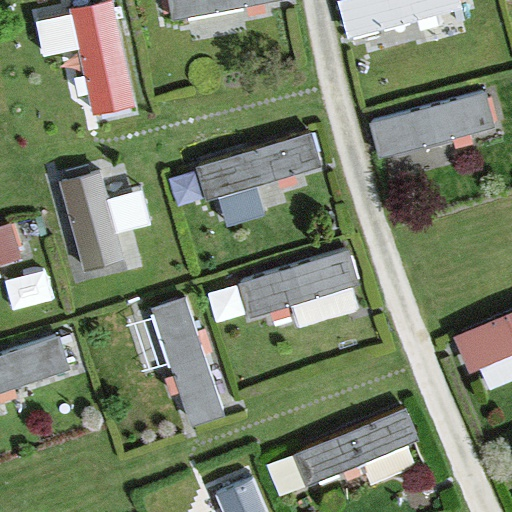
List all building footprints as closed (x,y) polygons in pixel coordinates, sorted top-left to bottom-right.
[(102,0),(64,0),(96,93),(128,84),(102,0)] [(161,0),(164,10),(225,0),(161,0)] [(458,0),(345,0),(343,1),(351,36),(460,8),(458,0)] [(485,93),(374,123),(382,157),(493,127),(485,93)] [(308,126),(192,164),(203,196),(319,158),(308,126)] [(80,168),(45,177),(75,284),(110,275),(80,168)] [(3,217),(0,217),(0,253),(13,249),(3,217)] [(344,245),(228,282),(239,315),(355,277),(344,245)] [(183,291),(148,303),(185,407),(219,396),(183,291)] [(511,303),(461,322),(471,344),(511,331),(511,303)] [(54,337),(0,354),(0,389),(65,371),(54,337)] [(395,390),(292,436),(306,476),(412,429),(395,390)] [(205,466),(225,511),(262,511),(236,453),(205,466)]
